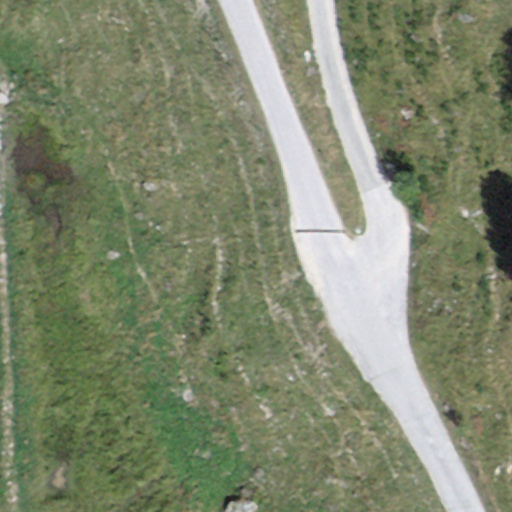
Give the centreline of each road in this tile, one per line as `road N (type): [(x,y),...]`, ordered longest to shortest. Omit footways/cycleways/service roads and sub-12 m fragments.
road 1 (unclassified): [(234,0),(350,295),(466,511)]
road 2 (track): [(350,295),(376,274),(386,234),(330,67),(320,0)]
